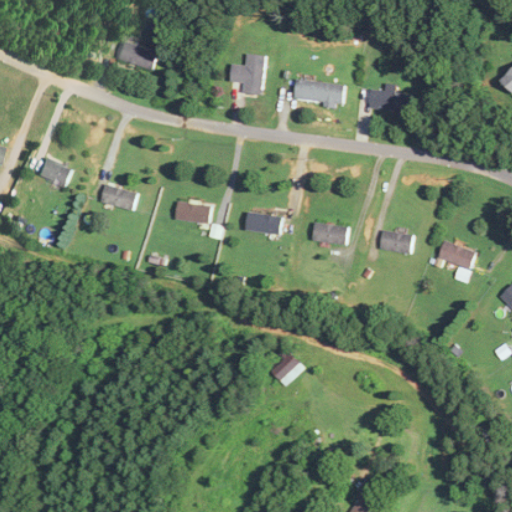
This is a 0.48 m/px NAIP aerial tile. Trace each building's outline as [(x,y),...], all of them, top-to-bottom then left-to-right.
[(154,69),(159,49),(121,38),(115,58),(154,69)] [(266,54),(247,51),(246,63),(233,61),(230,79),(244,81),(243,90),(261,93),(266,54)] [(511,65),(499,79),(511,91),(511,65)] [(344,100),(345,81),(296,79),(295,98),(344,100)] [(412,92),(395,90),(396,82),(386,81),(385,88),(371,87),(368,106),(410,111),(412,92)] [(72,168),(42,156),(35,173),(65,185),(72,168)] [(133,209),(138,191),(105,182),(100,200),(133,209)] [(174,216),(209,222),(212,204),(177,199),(174,216)] [(282,216),(248,210),(245,228),(279,234),(282,216)] [(349,226),(315,220),(312,238),(346,244),(349,226)] [(379,248),(411,251),(413,232),(381,229),(379,248)] [(476,249),(444,239),(438,256),(470,267),(476,249)] [(454,277),(467,281),(470,269),(458,265),(454,277)] [(511,280),(499,294),(511,306),(511,280)] [(304,367),(288,349),(268,367),(285,385),(304,367)] [(349,511),(371,511),(378,498),(359,490),(349,511)]
